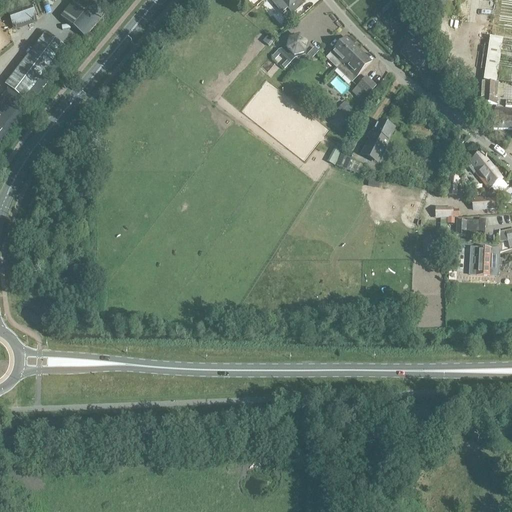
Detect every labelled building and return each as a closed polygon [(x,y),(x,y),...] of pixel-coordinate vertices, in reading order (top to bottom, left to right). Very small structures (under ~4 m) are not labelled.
[(95,0),(76,0),(61,18),(86,39),(109,11),(95,0)] [(269,0),(282,14),(287,9),(293,15),(303,6),(298,0),(269,0)] [(8,13),(14,29),(36,22),(30,5),(8,13)] [(448,38),(449,38),(442,20),(442,21),(434,24),(441,41),(448,38)] [(0,132),(62,51),(63,51),(65,50),(64,49),(64,48),(46,34),(6,86),(9,88),(0,99),(0,132)] [(406,36),(398,46),(403,50),(400,54),(419,70),(429,58),(410,43),(412,40),(406,36)] [(278,51),(272,58),(275,61),(281,54),(288,60),(281,67),(284,70),(291,63),(290,62),(294,57),(304,55),(306,45),(299,38),(289,40),(287,50),(280,52),(278,51)] [(495,81),(502,40),(490,38),(483,84),(482,84),(481,92),(480,105),(496,106),(497,85),(495,85),(495,81)] [(339,71),(359,51),(346,39),(327,59),(339,71)] [(371,63),(359,51),(339,71),(352,83),(371,63)] [(367,78),(357,88),(368,98),(376,87),(367,78)] [(511,131),(511,111),(494,111),(494,130),(511,131)] [(371,138),(363,154),(378,161),(388,141),(394,130),(379,123),(374,134),(371,132),(369,137),(371,138)] [(465,155),(469,151),(464,145),(460,149),(457,151),(454,154),(460,160),(465,155)] [(482,154),(470,163),(477,171),(475,173),(488,191),(502,180),(482,154)] [(350,161),(346,171),(361,176),(364,168),(350,161)] [(456,197),(458,179),(449,178),(447,195),(456,197)] [(496,200),(475,202),(476,211),(497,209),(496,200)] [(466,237),(466,225),(466,223),(457,222),(456,236),(466,237)] [(471,249),(469,276),(474,276),(497,277),(497,267),(501,267),(501,261),(498,261),(498,251),(476,249),(471,249)]
